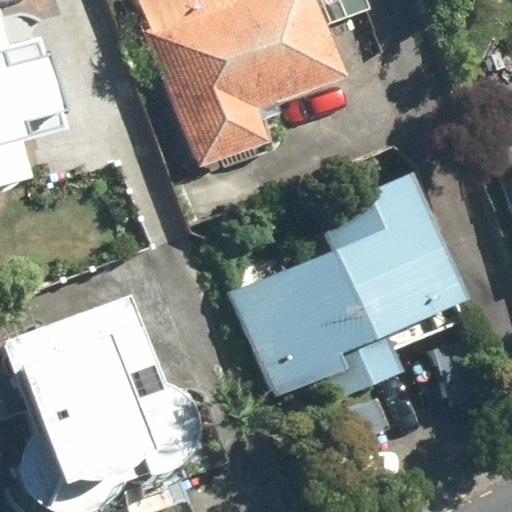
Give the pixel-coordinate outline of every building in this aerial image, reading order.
[(231,169),(222,134),(243,128),(240,115),(312,97),(287,0),(119,0),(166,186),(231,169)] [(0,159),(29,153),(9,65),(0,67),(0,159)] [(511,107),(494,132),(488,182),(511,252),(511,107)] [(305,268),(213,305),(254,407),(296,390),(307,417),(368,392),(358,370),(435,339),(376,192),(289,227),(305,268)] [(0,472),(15,511),(42,511),(49,511),(64,509),(73,504),(82,495),(87,485),(94,491),(106,497),(119,496),(130,492),(141,483),(149,474),(154,463),(98,315),(0,351),(0,472)]
